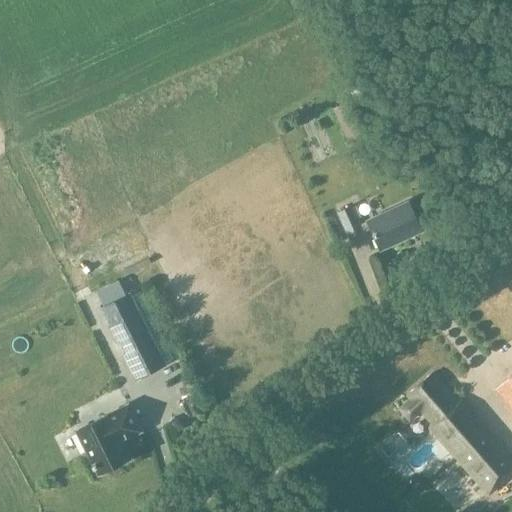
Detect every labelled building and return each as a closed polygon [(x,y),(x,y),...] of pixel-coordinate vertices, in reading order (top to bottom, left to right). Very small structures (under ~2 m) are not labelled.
[(360,169),(388,155),(360,96),(332,109),(360,169)] [(408,203),(367,221),(367,222),(360,225),(351,206),(337,212),(350,240),(364,234),(363,233),(370,230),(379,249),(420,231),(408,203)] [(108,326),(116,342),(119,340),(125,353),(122,354),(135,380),(164,365),(137,312),(108,326)] [(431,373),(407,394),(433,424),(430,427),(488,494),(511,473),(511,459),(460,401),(457,403),(431,373)] [(511,374),(495,389),(511,409),(511,374)] [(95,477),(130,459),(122,443),(143,432),(128,403),(72,433),(95,477)]
